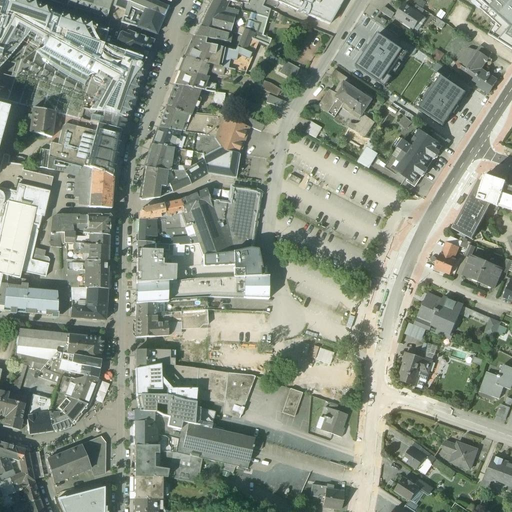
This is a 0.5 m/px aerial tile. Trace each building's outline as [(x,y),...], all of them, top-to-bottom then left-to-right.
[(0,0),(0,67),(5,63),(13,54),(18,48),(25,39),(30,32),(35,35),(42,39),(41,40),(42,41),(42,42),(43,47),(42,48),(42,50),(40,51),(39,51),(37,51),(35,50),(35,51),(44,61),(51,68),(57,73),(64,78),(71,81),(79,85),(84,87),(84,86),(83,85),(84,81),(88,78),(92,77),(92,76),(96,77),(97,77),(99,78),(100,79),(101,79),(102,81),(103,82),(103,83),(104,86),(103,90),(102,94),(99,99),(97,102),(96,104),(92,108),(89,110),(95,112),(104,113),(113,115),(124,118),(124,109),(125,101),(126,98),(127,93),(131,85),(135,78),(140,70),(141,69),(141,67),(140,66),(140,64),(141,60),(141,59),(145,61),(145,60),(115,49),(112,48),(103,46),(108,32),(100,31),(89,28),(81,26),(69,22),(59,18),(46,13),(35,8),(28,5),(20,2),(14,0),(0,0)] [(114,7),(116,0),(49,0),(50,1),(106,18),(110,6),(114,7)] [(122,0),(116,0),(114,7),(141,19),(137,28),(156,35),(163,17),(164,17),(133,4),(122,0)] [(154,0),(154,2),(149,0),(135,0),(133,4),(164,17),(163,17),(164,17),(168,8),(167,7),(158,3),(159,0),(154,0)] [(236,3),(218,0),(213,0),(208,10),(204,19),(212,23),(231,28),(230,32),(242,36),(244,30),(249,32),(250,29),(246,28),(250,14),(242,11),(241,9),(242,4),(236,3)] [(265,0),(237,0),(236,3),(242,4),(241,9),(242,11),(250,14),(267,19),(268,19),(270,10),(262,7),(264,4),(265,0)] [(278,3),(271,0),(265,0),(264,4),(276,9),(278,3)] [(271,0),(278,3),(329,25),(343,0),(271,0)] [(511,0),(469,0),(493,22),(500,28),(492,37),(511,50),(511,0)] [(404,5),(395,18),(413,30),(422,17),(404,5)] [(394,14),(384,7),(380,13),(390,19),(394,14)] [(267,19),(250,14),(246,28),(250,29),(249,32),(254,34),(254,33),(262,36),(267,19)] [(231,28),(212,23),(204,19),(200,27),(229,35),(230,32),(231,28)] [(500,28),(493,22),(490,24),(494,27),(488,35),(492,37),(500,28)] [(229,35),(200,27),(200,28),(195,37),(206,39),(230,44),(232,36),(229,35)] [(126,32),(120,32),(108,30),(108,32),(103,46),(112,48),(115,49),(145,60),(153,42),(126,32)] [(249,32),(244,30),(242,36),(237,48),(245,51),(250,39),(252,40),(254,34),(249,32)] [(262,36),(254,33),(254,34),(252,40),(258,42),(268,46),(271,40),(262,36)] [(398,47),(379,34),(370,47),(368,46),(363,53),(365,55),(356,68),(380,85),(386,75),(389,77),(400,60),(398,58),(403,50),(398,47)] [(234,52),(209,46),(209,47),(204,46),(206,39),(195,37),(192,42),(185,59),(224,69),(231,71),(234,72),(245,75),(258,42),(252,40),(250,39),(245,51),(237,48),(234,52)] [(417,50),(402,41),(398,47),(403,50),(413,56),(417,50)] [(492,54),(480,46),(477,51),(488,59),(492,54)] [(443,55),(437,50),(431,58),(438,63),(443,55)] [(474,54),(471,52),(469,51),(467,52),(466,53),(458,64),(463,68),(493,87),(497,81),(490,76),(490,73),(487,74),(481,70),(485,64),(488,63),(487,61),(488,59),(477,51),(474,54)] [(185,59),(180,72),(203,77),(205,73),(222,77),(223,74),(224,69),(185,59)] [(299,69),(285,61),(279,73),(293,81),(299,69)] [(458,65),(452,61),(448,67),(459,74),(461,71),(463,68),(458,64),(458,65)] [(447,80),(451,74),(437,64),(432,70),(433,70),(442,76),(447,80)] [(493,87),(463,68),(461,71),(466,74),(464,77),(472,82),(472,83),(489,94),(493,87)] [(348,79),(335,71),(331,77),(342,85),(344,82),(345,83),(348,79)] [(203,77),(180,72),(174,86),(199,90),(207,92),(214,93),(215,93),(216,85),(206,83),(208,78),(203,77)] [(419,110),(443,127),(452,113),(454,115),(459,108),(457,106),(466,93),(447,80),(442,76),(436,85),(434,84),(422,101),(424,102),(419,110)] [(280,91),(270,84),(264,82),(260,90),(277,97),(280,91)] [(345,83),(344,82),(342,85),(336,94),(329,90),(317,107),(333,118),(341,106),(360,119),(372,101),(345,83)] [(199,90),(174,86),(166,109),(189,116),(190,115),(199,90)] [(282,100),(286,93),(281,90),(277,97),(282,100)] [(215,93),(214,93),(213,101),(223,102),(224,94),(215,93)] [(268,95),(266,103),(281,108),(286,103),(268,95)] [(397,111),(390,106),(388,110),(395,115),(397,111)] [(38,109),(33,108),(30,133),(51,138),(55,113),(54,113),(38,109)] [(189,116),(166,109),(158,129),(206,136),(213,136),(216,137),(222,118),(190,115),(189,116)] [(118,117),(103,113),(93,112),(90,122),(100,125),(123,131),(126,119),(118,117)] [(265,127),(243,116),(239,123),(248,127),(261,132),(265,127)] [(225,118),(222,118),(216,137),(213,136),(224,152),(238,155),(239,155),(248,127),(239,123),(225,118)] [(366,118),(356,132),(365,136),(373,123),(366,118)] [(407,118),(400,122),(404,128),(411,124),(407,118)] [(321,129),(311,123),(305,133),(315,139),(321,129)] [(89,130),(66,124),(62,127),(58,145),(51,143),(49,151),(49,157),(89,169),(91,163),(90,163),(98,133),(93,131),(93,130),(93,129),(92,129),(92,128),(91,129),(90,129),(90,130),(89,130)] [(123,131),(100,125),(99,129),(98,133),(90,163),(91,163),(89,169),(96,171),(111,178),(112,172),(114,171),(115,167),(114,166),(118,155),(117,155),(120,143),(122,135),(123,131)] [(158,129),(152,146),(192,152),(202,154),(206,136),(158,129)] [(435,131),(430,139),(439,145),(437,149),(443,152),(451,142),(435,131)] [(419,132),(410,146),(403,141),(397,148),(403,152),(392,169),(398,173),(397,174),(407,180),(408,180),(414,183),(437,149),(439,145),(430,139),(419,132)] [(224,152),(213,136),(206,136),(202,154),(204,161),(207,175),(207,174),(234,179),(238,155),(224,152)] [(192,152),(152,146),(145,168),(167,171),(171,172),(177,172),(177,167),(181,168),(190,169),(192,152)] [(369,169),(378,153),(367,147),(358,163),(369,169)] [(49,151),(40,150),(38,168),(47,169),(49,157),(49,151)] [(52,178),(22,171),(23,166),(8,164),(9,157),(4,155),(0,168),(0,169),(2,170),(0,176),(0,274),(2,275),(19,279),(21,271),(28,273),(30,261),(41,217),(43,217),(52,178)] [(89,169),(49,157),(47,169),(47,170),(70,173),(77,175),(76,197),(79,197),(79,205),(87,206),(88,207),(89,208),(110,210),(113,179),(111,178),(96,171),(89,169)] [(204,161),(190,169),(181,168),(190,185),(207,175),(204,161)] [(177,167),(177,172),(171,172),(175,182),(169,185),(172,193),(190,185),(181,168),(177,167)] [(167,171),(145,168),(140,201),(159,199),(169,194),(167,189),(166,190),(165,187),(167,171)] [(300,180),(291,175),(288,180),(298,185),(300,180)] [(511,189),(505,187),(506,185),(486,178),(483,185),(479,183),(453,229),(472,240),(491,206),(498,209),(499,208),(511,212),(511,189)] [(255,191),(237,188),(237,192),(231,191),(229,203),(209,199),(209,200),(217,222),(225,220),(233,253),(249,249),(252,249),(261,194),(255,191)] [(206,190),(180,201),(183,214),(181,215),(185,228),(187,237),(188,238),(189,246),(199,244),(203,256),(233,253),(225,220),(217,222),(209,200),(209,199),(206,190)] [(179,201),(163,205),(166,217),(181,215),(183,214),(180,201),(179,201)] [(163,205),(141,210),(139,212),(138,220),(150,220),(151,220),(166,217),(163,205)] [(166,217),(151,220),(150,220),(138,220),(137,242),(158,244),(161,245),(168,245),(171,245),(170,239),(171,239),(170,239),(165,236),(165,235),(165,230),(180,229),(179,215),(166,217)] [(107,216),(55,216),(53,217),(52,218),(52,219),(50,234),(59,233),(64,233),(74,233),(85,234),(92,233),(109,237),(110,219),(107,216)] [(59,233),(50,234),(49,244),(51,247),(61,248),(59,233)] [(74,233),(64,233),(64,244),(65,244),(78,244),(79,244),(95,246),(108,247),(109,237),(92,233),(85,234),(74,233)] [(171,239),(170,239),(171,245),(179,245),(179,246),(182,246),(189,246),(188,238),(171,239)] [(461,242),(449,238),(447,243),(458,248),(461,242)] [(158,244),(137,242),(137,250),(153,250),(153,251),(161,251),(161,245),(158,244)] [(447,243),(446,243),(441,255),(454,260),(459,248),(458,248),(447,243)] [(108,247),(95,246),(79,244),(78,244),(65,244),(66,261),(84,261),(107,262),(108,247)] [(172,261),(156,261),(156,260),(152,260),(152,271),(178,271),(178,270),(179,270),(181,281),(201,279),(200,270),(192,271),(191,262),(191,256),(202,255),(201,256),(203,256),(199,244),(189,246),(182,246),(182,252),(183,254),(172,254),(172,261)] [(475,248),(469,245),(464,257),(470,259),(471,257),(475,248)] [(233,253),(203,256),(203,267),(233,266),(233,270),(265,269),(260,250),(252,249),(249,249),(233,253)] [(153,250),(137,250),(136,283),(152,282),(152,271),(152,260),(153,250)] [(441,255),(440,254),(434,269),(449,276),(456,261),(454,260),(441,255)] [(471,257),(470,259),(463,277),(464,275),(479,281),(486,263),(471,257)] [(511,261),(506,259),(502,270),(501,272),(507,274),(511,261)] [(48,265),(30,261),(28,273),(45,277),(48,265)] [(107,262),(84,261),(84,264),(69,264),(69,270),(88,271),(107,272),(107,262)] [(502,270),(486,263),(479,281),(493,287),(492,289),(493,290),(501,272),(502,270)] [(234,278),(265,277),(265,269),(233,270),(234,278)] [(107,272),(88,271),(69,270),(67,270),(67,281),(71,289),(107,290),(107,273),(107,272)] [(19,279),(2,275),(0,283),(0,311),(10,312),(10,314),(16,314),(16,313),(25,313),(27,290),(28,281),(19,279)] [(265,277),(243,277),(243,278),(244,278),(244,292),(243,292),(243,293),(244,293),(244,298),(243,298),(243,299),(268,300),(268,299),(267,299),(267,294),(268,294),(268,293),(267,293),(267,278),(268,278),(268,276),(265,277)] [(201,279),(181,281),(167,282),(168,283),(167,302),(167,303),(168,303),(170,300),(207,298),(212,298),(243,299),(243,298),(244,298),(244,293),(243,293),(243,292),(244,292),(244,278),(243,278),(243,277),(201,279)] [(152,282),(136,283),(136,284),(137,284),(137,304),(136,304),(136,305),(161,303),(167,303),(167,302),(163,302),(163,283),(168,283),(167,282),(152,282)] [(107,290),(71,289),(72,301),(107,304),(107,290)] [(57,292),(27,290),(25,313),(51,316),(51,318),(58,319),(58,313),(57,313),(57,305),(57,292)] [(463,306),(443,298),(442,300),(427,294),(414,326),(451,341),(454,334),(452,334),(463,306)] [(207,298),(170,300),(168,303),(167,303),(161,303),(161,309),(169,308),(178,308),(178,313),(179,313),(202,311),(207,311),(207,298)] [(107,304),(72,301),(72,307),(71,318),(105,321),(107,304)] [(161,303),(136,305),(135,318),(171,316),(171,313),(170,313),(169,308),(161,309),(161,303)] [(202,311),(179,313),(179,323),(180,323),(181,330),(199,329),(202,325),(207,325),(208,325),(207,311),(202,311)] [(171,316),(135,318),(135,338),(168,337),(167,324),(179,323),(179,313),(178,313),(171,313),(171,316)] [(500,323),(490,319),(484,334),(494,338),(500,323)] [(19,330),(10,329),(8,343),(17,344),(19,330)] [(100,339),(76,336),(68,335),(26,331),(26,330),(19,330),(17,344),(17,346),(56,350),(57,347),(64,347),(63,353),(70,355),(100,361),(102,342),(100,339)] [(56,350),(17,346),(14,362),(22,363),(22,364),(40,371),(57,352),(56,350)] [(173,351),(135,351),(135,370),(160,365),(161,364),(173,366),(173,351)] [(432,356),(422,352),(420,359),(424,361),(423,363),(430,366),(431,363),(430,363),(432,356)] [(100,361),(70,355),(68,362),(99,370),(100,361)] [(420,359),(407,355),(398,382),(416,388),(418,380),(415,379),(417,370),(428,374),(430,366),(423,363),(424,361),(420,359)] [(56,358),(46,370),(58,374),(59,370),(62,360),(56,358)] [(99,370),(68,362),(62,360),(59,370),(83,375),(83,376),(97,379),(99,370)] [(18,364),(13,377),(14,378),(9,393),(18,395),(26,366),(18,364)] [(161,364),(160,365),(135,370),(136,396),(146,396),(146,390),(167,390),(166,397),(166,398),(171,398),(172,399),(183,402),(195,404),(195,400),(198,369),(196,369),(173,366),(161,364)] [(498,376),(497,377),(494,376),(487,373),(479,392),(499,400),(503,388),(510,390),(511,385),(511,369),(503,366),(499,377),(498,376)] [(0,377),(1,370),(0,369),(0,415),(2,416),(9,393),(0,390),(0,377)] [(226,373),(198,369),(195,400),(223,404),(222,415),(239,419),(255,377),(251,376),(235,374),(226,373)] [(83,378),(74,380),(58,374),(46,370),(45,370),(42,379),(58,384),(56,392),(66,397),(87,405),(97,379),(83,376),(83,378)] [(302,393),(290,389),(282,413),(294,417),(302,393)] [(18,395),(9,393),(2,416),(6,417),(3,426),(20,430),(23,420),(21,420),(26,397),(18,395)] [(53,400),(33,395),(28,415),(50,412),(53,400)] [(146,396),(136,396),(139,412),(153,413),(154,413),(161,417),(168,418),(166,427),(180,431),(182,423),(211,430),(215,413),(194,408),(195,404),(183,402),(172,399),(171,398),(166,398),(166,397),(157,396),(146,396)] [(87,405),(66,397),(56,410),(59,413),(62,413),(72,424),(87,405)] [(504,407),(499,418),(505,420),(510,409),(504,407)] [(346,415),(328,409),(325,417),(323,417),(322,418),(326,419),(322,431),(340,438),(343,429),(340,428),(341,425),(342,425),(346,415)] [(50,412),(28,415),(29,420),(27,420),(29,434),(53,431),(54,431),(52,425),(50,412)] [(59,413),(50,412),(52,425),(54,431),(72,424),(62,413),(59,413)] [(139,412),(134,412),(134,422),(151,422),(153,422),(153,413),(139,412)] [(161,417),(154,413),(153,413),(153,422),(151,422),(158,435),(178,440),(180,431),(166,427),(168,418),(161,417)] [(151,422),(134,422),(134,446),(158,446),(158,453),(172,453),(172,448),(176,448),(178,440),(158,435),(151,422)] [(211,430),(182,423),(180,431),(178,440),(176,448),(175,453),(201,459),(225,464),(232,466),(247,470),(252,448),(254,439),(243,437),(211,430)] [(100,438),(82,446),(91,469),(94,477),(104,474),(104,444),(100,438)] [(263,442),(254,439),(252,448),(261,451),(263,442)] [(435,460),(414,444),(411,448),(425,458),(429,461),(431,463),(431,465),(435,460)] [(457,446),(451,444),(448,453),(454,456),(457,446)] [(477,450),(458,444),(454,456),(452,462),(462,465),(461,467),(470,470),(477,450)] [(15,451),(0,446),(0,481),(10,478),(21,474),(19,461),(17,462),(17,461),(15,451)] [(82,446),(47,459),(54,484),(91,469),(82,446)] [(158,446),(134,446),(134,463),(153,468),(153,453),(158,453),(158,446)] [(425,458),(411,448),(403,461),(417,470),(425,458)] [(29,455),(15,451),(17,461),(17,462),(19,461),(21,474),(23,483),(34,481),(29,455)] [(196,483),(201,459),(175,453),(172,453),(158,453),(153,453),(153,468),(134,463),(134,478),(162,478),(196,483)] [(425,458),(417,470),(424,475),(431,465),(431,463),(429,461),(425,458)] [(496,459),(493,458),(491,464),(492,465),(489,471),(488,470),(486,476),(485,480),(491,482),(495,482),(497,479),(508,483),(507,485),(511,487),(511,465),(503,462),(503,460),(496,458),(496,459)] [(446,467),(435,459),(435,460),(431,465),(442,472),(446,467)] [(232,466),(225,464),(223,470),(230,473),(232,466)] [(10,478),(13,488),(14,488),(16,493),(23,490),(21,484),(23,483),(21,474),(10,478)] [(484,476),(480,485),(486,489),(489,490),(491,482),(485,480),(486,476),(484,476)] [(10,478),(0,481),(0,495),(11,493),(11,494),(16,493),(14,488),(13,488),(10,478)] [(162,478),(134,478),(134,500),(162,500),(162,478)] [(408,482),(403,478),(395,492),(410,502),(419,489),(419,488),(414,485),(415,483),(409,480),(408,482)] [(433,489),(418,479),(415,483),(414,485),(419,488),(419,489),(429,496),(433,489)] [(23,483),(21,484),(23,490),(26,500),(27,503),(39,500),(34,481),(23,483)] [(327,487),(312,485),(310,495),(311,495),(311,497),(318,498),(318,497),(324,497),(325,490),(326,490),(327,487)] [(103,511),(104,487),(58,499),(63,511),(103,511)] [(23,490),(16,493),(11,494),(15,507),(24,504),(23,501),(26,500),(23,490)] [(326,490),(325,490),(324,497),(322,507),(341,510),(343,493),(326,490)] [(11,493),(0,495),(0,511),(5,510),(9,509),(13,507),(15,507),(11,494),(11,493)] [(39,500),(27,503),(29,509),(29,511),(39,511),(43,511),(39,500)] [(162,500),(134,500),(133,511),(156,511),(157,510),(164,510),(164,500),(162,500)] [(24,504),(15,507),(13,507),(15,511),(18,511),(22,511),(29,509),(27,503),(24,504)]
